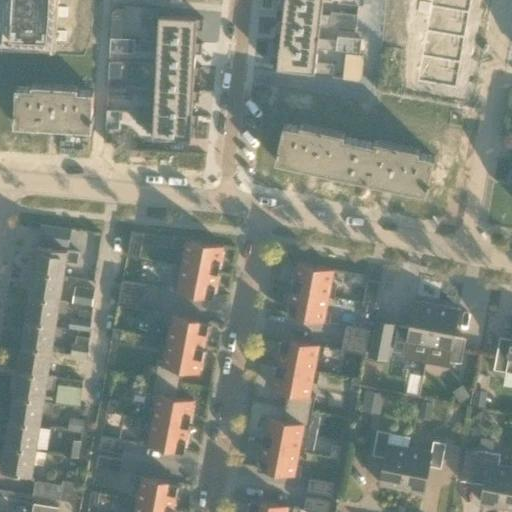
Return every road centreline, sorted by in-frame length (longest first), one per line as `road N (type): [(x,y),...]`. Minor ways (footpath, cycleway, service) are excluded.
road 1 (residential): [(209,511),(264,208)]
road 2 (residential): [(462,252),(504,0)]
road 3 (residential): [(221,199),(0,180)]
road 4 (residential): [(462,252),(264,208)]
road 5 (residential): [(240,0),(221,199)]
